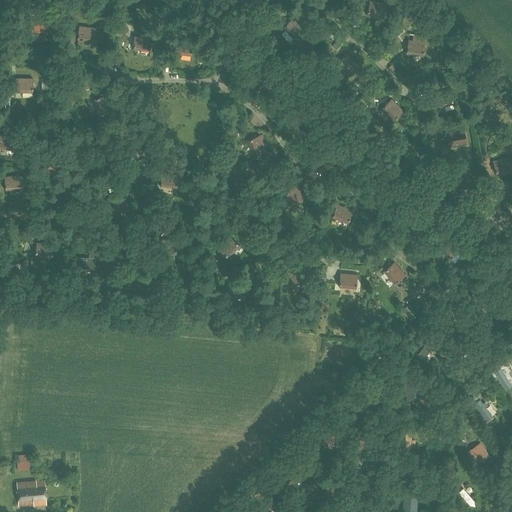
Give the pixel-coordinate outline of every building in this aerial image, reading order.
[(366,15),(383,18),(386,5),(369,1),(366,15)] [(111,11),(110,4),(101,6),(102,13),(111,11)] [(283,27),(295,39),(305,30),(292,17),(283,27)] [(30,34),(47,36),(49,22),(31,20),(30,34)] [(124,23),(117,28),(122,35),(129,30),(124,23)] [(77,39),(94,42),(96,28),(79,26),(77,39)] [(333,29),(329,26),(323,32),(326,36),(333,29)] [(133,49),(150,51),(151,37),(134,36),(133,49)] [(406,53),(423,56),(425,42),(408,39),(406,53)] [(174,53),(191,56),(193,42),(176,40),(174,53)] [(337,40),(332,46),(337,51),(342,45),(337,40)] [(337,64),(350,76),(359,66),(347,54),(337,64)] [(249,82),(259,92),(271,80),(262,70),(249,82)] [(16,92),(33,92),(33,78),(16,78),(16,92)] [(433,94),(436,108),(453,104),(450,91),(433,94)] [(93,99),(98,115),(112,111),(106,95),(93,99)] [(381,108),(393,121),(403,111),(391,99),(381,108)] [(278,118),(286,111),(283,108),(275,115),(278,118)] [(283,120),(293,130),(305,118),(296,108),(283,120)] [(239,131),(237,133),(240,136),(247,130),(243,126),(239,130),(239,131)] [(446,133),(449,146),(466,143),(464,130),(446,133)] [(0,149),(15,150),(15,136),(0,135),(0,149)] [(247,140),(254,156),(266,151),(260,135),(247,140)] [(95,143),(100,159),(113,155),(108,139),(95,143)] [(326,161),(338,168),(346,153),(334,146),(326,161)] [(493,161),(496,175),(511,170),(511,167),(509,157),(493,161)] [(160,186),(177,188),(178,174),(161,172),(160,186)] [(450,175),(451,189),(468,188),(467,174),(450,175)] [(5,176),(5,190),(22,189),(22,175),(5,176)] [(284,195),(297,207),(306,196),(293,185),(284,195)] [(484,216),(501,212),(496,193),(479,197),(484,216)] [(110,200),(116,216),(129,210),(123,194),(110,200)] [(332,217),(348,223),(353,210),(336,204),(332,217)] [(218,249),(228,258),(240,245),(230,236),(218,249)] [(438,246),(449,259),(460,251),(449,237),(438,246)] [(159,252),(176,254),(177,240),(160,239),(159,252)] [(35,256),(52,258),(54,244),(37,242),(35,256)] [(84,258),(75,257),(74,266),(74,265),(94,267),(93,268),(94,268),(95,259),(95,257),(106,258),(106,250),(90,248),(90,256),(91,256),(91,259),(85,258),(84,258)] [(383,271),(394,284),(405,275),(394,262),(383,271)] [(281,285),(298,287),(300,274),(283,271),(281,285)] [(339,287),(356,288),(357,274),(340,273),(339,287)] [(475,291),(468,297),(484,313),(490,307),(475,291)] [(443,312),(450,320),(461,309),(454,301),(443,312)] [(497,302),(487,313),(493,318),(502,307),(497,302)] [(405,315),(410,321),(413,319),(418,316),(408,305),(401,311),(405,315)] [(417,354),(424,359),(431,348),(438,353),(443,346),(430,337),(417,354)] [(500,368),(494,372),(505,390),(511,386),(500,368)] [(408,398),(426,393),(423,382),(417,383),(416,378),(403,381),(408,398)] [(367,402),(372,406),(383,389),(377,385),(376,386),(372,383),(363,397),(368,401),(367,402)] [(323,444),(333,449),(342,431),(332,426),(323,444)] [(399,449),(414,449),(414,442),(411,442),(411,431),(399,431),(399,449)] [(468,451),(476,464),(488,456),(480,443),(468,451)] [(351,468),(358,471),(363,461),(368,464),(371,458),(360,452),(351,468)] [(17,454),(18,470),(30,469),(29,454),(17,454)] [(285,477),(296,488),(310,474),(305,469),(297,476),(291,470),(285,477)] [(34,503),(34,505),(47,504),(45,480),(17,483),(19,505),(34,503)] [(463,495),(469,501),(473,497),(467,491),(463,495)] [(403,493),(404,510),(413,510),(412,492),(403,493)] [(474,508),(478,504),(474,498),(469,501),(474,508)] [(338,511),(336,510),(340,505),(335,501),(328,509),(330,511),(329,511),(338,511)]
